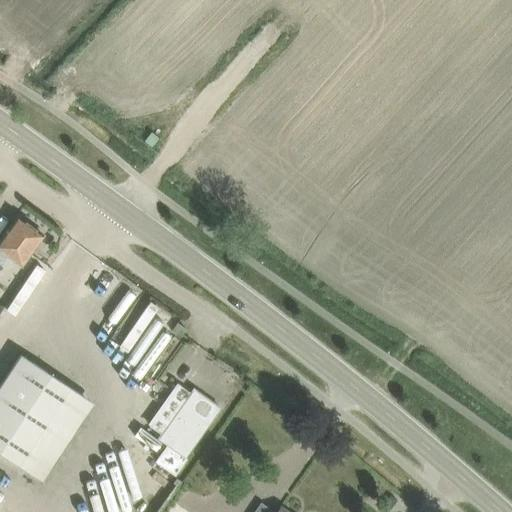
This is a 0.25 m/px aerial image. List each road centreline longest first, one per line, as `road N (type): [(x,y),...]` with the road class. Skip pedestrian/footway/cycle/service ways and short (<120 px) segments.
road 1 (tertiary): [(494,511),(353,386),(108,200)]
road 2 (unclassified): [(88,227),(217,316)]
road 3 (unclassified): [(12,131),(5,160),(88,227)]
